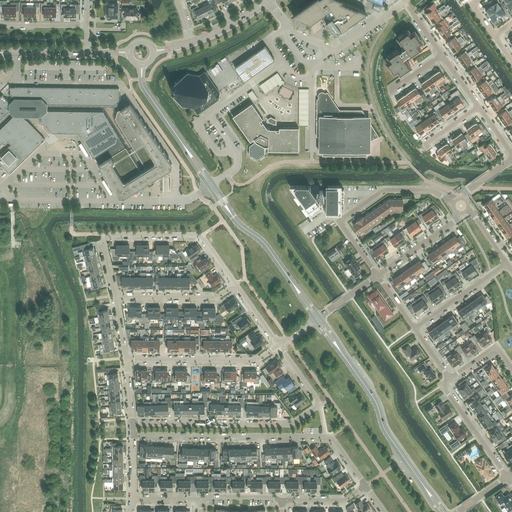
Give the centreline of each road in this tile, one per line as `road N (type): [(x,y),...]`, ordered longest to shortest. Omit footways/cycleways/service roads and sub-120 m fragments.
road 1 (residential): [(131,424),(290,425),(319,404),(278,345)]
road 2 (residential): [(377,275),(338,221),(344,216),(383,190),(432,190),(460,206)]
road 3 (residential): [(132,435),(330,437)]
road 4 (residential): [(115,297),(104,236),(202,236)]
road 5 (residential): [(126,359),(249,360),(278,345)]
road 6 (tertiary): [(422,484),(341,353)]
road 7 (residential): [(506,477),(441,384),(449,378)]
road 8 (residential): [(115,297),(215,297),(235,285)]
